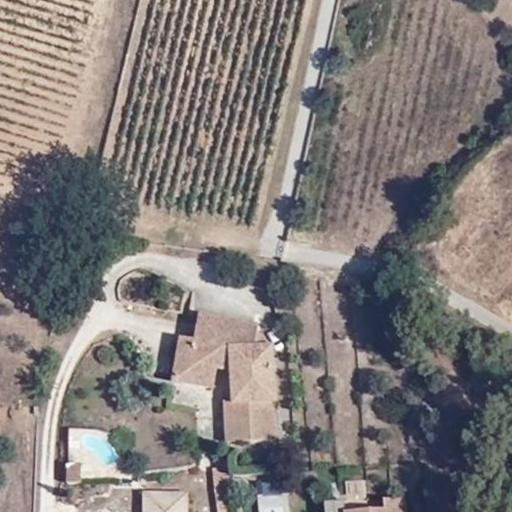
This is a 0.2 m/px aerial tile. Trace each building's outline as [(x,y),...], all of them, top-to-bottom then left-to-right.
[(262,362),(247,361),(248,343),(191,332),(187,357),(184,379),(169,377),(165,400),(203,407),(206,386),(222,389),(224,419),(228,461),(266,459),(262,417),(266,417),(262,362)] [(184,379),(187,357),(172,355),(169,377),(184,379)] [(215,418),(218,462),(228,461),(224,419),(215,418)] [(77,483),(77,463),(62,463),(62,483),(77,483)] [(204,482),(209,511),(220,511),(215,480),(204,482)] [(258,483),(259,511),(287,511),(286,482),(258,483)] [(141,491),(140,511),(186,511),(187,491),(141,491)] [(322,511),(340,511),(339,501),(322,503),(322,511)]
